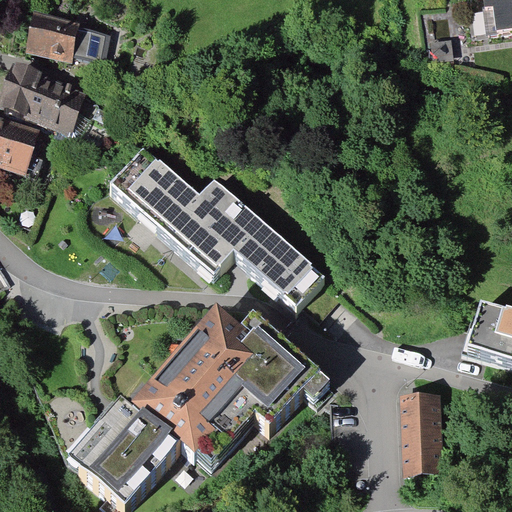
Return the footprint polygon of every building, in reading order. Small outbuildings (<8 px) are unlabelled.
[(511,0),(480,0),(486,40),(511,36),(511,0)] [(78,35),(32,28),(27,63),(73,70),(78,35)] [(84,98),(9,75),(0,105),(0,123),(69,145),(84,98)] [(37,142),(0,132),(0,178),(25,186),(37,142)] [(141,162),(109,198),(212,288),(229,269),(295,326),(326,290),(212,190),(195,209),(141,162)] [(511,321),(478,312),(463,364),(511,377),(511,321)] [(250,350),(213,319),(125,421),(117,413),(66,472),(112,511),(129,511),(177,457),(192,470),(210,449),(202,442),(240,397),(268,421),(300,384),(254,345),(250,350)] [(317,398),(307,414),(319,422),(329,406),(317,398)] [(440,401),(400,403),(404,488),(444,486),(440,401)]
